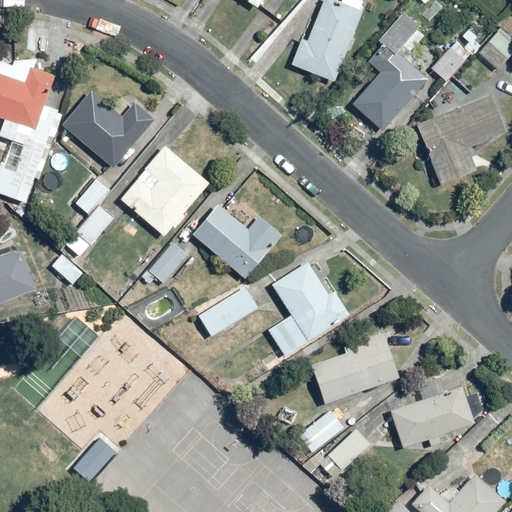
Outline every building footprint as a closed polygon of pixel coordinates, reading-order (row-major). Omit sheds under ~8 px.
[(297,38),(287,65),(332,83),(360,13),(357,12),(362,0),(361,0),(338,0),(337,3),(329,0),(322,0),(305,42),(297,38)] [(378,72),(351,104),(381,130),(426,78),(413,67),(419,61),(409,52),(423,35),(417,29),(422,24),(404,9),(362,57),(378,72)] [(511,42),(497,30),(478,53),(496,67),(511,47),(511,42)] [(455,40),(431,68),(447,82),(472,54),(455,40)] [(0,162),(0,194),(22,203),(39,158),(44,160),(62,114),(43,107),(55,77),(30,68),(34,58),(0,45),(0,119),(2,120),(0,126),(0,137),(21,145),(13,167),(0,162)] [(90,90),(61,124),(112,169),(155,119),(133,100),(119,116),(90,90)] [(489,97),(416,122),(438,186),(474,173),(465,147),(502,134),(489,97)] [(165,144),(118,199),(164,238),(211,183),(165,144)] [(95,174),(70,203),(87,217),(63,244),(80,258),(115,217),(100,204),(113,188),(95,174)] [(217,203),(190,234),(241,278),(279,234),(259,217),(248,230),(217,203)] [(175,240),(147,269),(162,283),(190,254),(175,240)] [(0,302),(35,288),(19,251),(0,259),(0,258),(0,302)] [(62,252),(49,265),(70,284),(83,271),(62,252)] [(268,330),(284,356),(347,315),(330,290),(326,292),(306,262),(271,285),(291,315),(268,330)] [(247,285),(196,315),(214,345),(226,338),(221,330),(261,307),(247,285)] [(345,354),(309,366),(322,405),(399,380),(384,334),(343,347),(345,354)] [(421,402),(388,413),(401,448),(426,440),(428,446),(447,440),(445,434),(473,424),(460,386),(446,390),(441,375),(415,384),(421,402)] [(328,407),(296,436),(312,454),(332,437),(334,439),(346,428),(328,407)] [(355,423),(314,458),(331,477),(340,469),(344,474),(375,447),(355,423)] [(115,450),(94,435),(72,467),(92,482),(115,450)] [(447,504),(426,486),(409,505),(417,511),(494,511),(503,502),(471,475),(447,504)] [(406,505),(398,498),(385,511),(409,511),(404,507),(406,505)]
